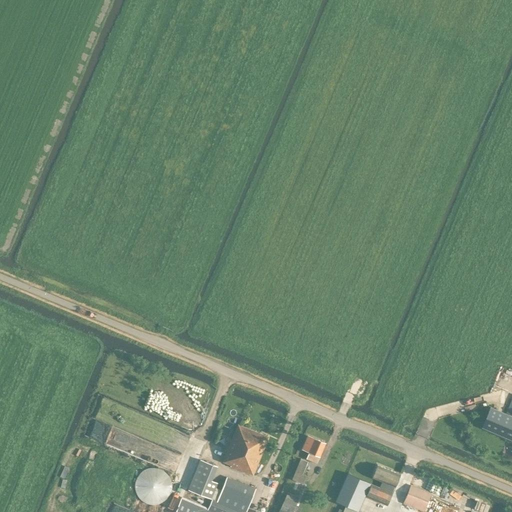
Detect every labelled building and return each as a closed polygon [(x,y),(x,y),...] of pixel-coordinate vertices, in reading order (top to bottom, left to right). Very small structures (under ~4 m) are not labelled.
[(490,407),(489,409),(481,427),(511,440),(511,397),(505,414),(490,407)] [(180,452),(188,433),(132,411),(121,438),(120,437),(116,448),(151,462),(154,454),(156,454),(159,448),(173,454),(171,460),(174,461),(173,463),(177,465),(182,453),(180,452)] [(229,467),(252,476),(268,437),(238,425),(222,462),(230,465),(229,467)] [(307,436),(302,450),(308,453),(306,459),(316,464),(325,443),(307,436)] [(302,474),(308,462),(300,459),(292,480),(303,485),(307,476),(302,474)] [(200,460),(188,490),(211,499),(212,499),(207,509),(181,499),(175,511),(245,511),(255,489),(227,478),(221,491),(215,488),(217,484),(207,480),(213,465),(200,460)] [(370,484),(365,496),(387,506),(392,493),(394,487),(395,487),(400,474),(377,465),(372,477),(381,481),(379,488),(370,484)] [(172,487),(172,486),(171,482),(170,479),(168,476),(166,473),(164,471),(162,470),(158,468),(154,468),(150,468),(147,469),(143,470),(140,473),(138,476),(136,479),(135,483),(134,486),(135,490),(136,494),(137,496),(140,499),(142,501),(145,503),(148,504),(152,505),(155,505),(159,504),(163,502),(166,500),(168,497),(170,494),(171,490),(172,487)] [(347,473),(335,501),(358,511),(370,483),(347,473)] [(410,486),(403,504),(423,511),(433,511),(436,505),(428,501),(431,494),(410,486)] [(292,511),(298,500),(286,495),(278,511),(292,511)]
